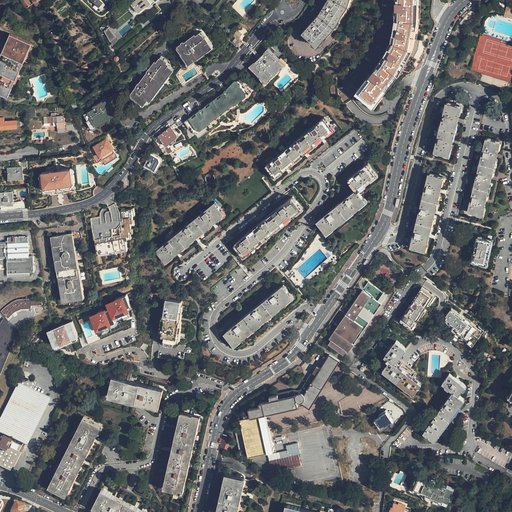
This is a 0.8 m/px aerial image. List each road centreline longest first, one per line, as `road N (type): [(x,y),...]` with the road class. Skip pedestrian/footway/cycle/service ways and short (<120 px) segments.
road 1 (residential): [(183,271),(310,171),(320,177),(320,197),(291,242),(212,324),(223,347),(243,353),(289,321)]
road 2 (secondary): [(448,17),(414,107),(388,213),(324,312)]
road 3 (residential): [(76,511),(105,466),(150,459),(165,404),(203,380)]
road 4 (secondary): [(105,193),(149,130),(231,66)]
road 5 (residential): [(203,380),(158,373),(136,350),(91,357),(92,347),(133,330)]
road 6 (residential): [(379,511),(386,446),(409,413),(354,369)]
road 7 (secondary): [(235,395),(218,421),(197,511)]
road 8 (unknown): [(11,488),(52,410),(50,377)]
